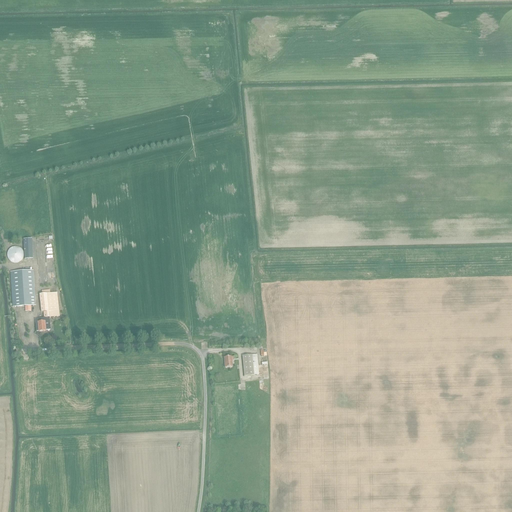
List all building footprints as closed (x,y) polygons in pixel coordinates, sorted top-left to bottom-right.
[(24,239),(25,259),(33,259),(32,239),(24,239)] [(14,242),(13,242),(12,242),(11,242),(10,243),(9,244),(8,244),(8,245),(8,246),(7,247),(7,248),(7,249),(6,250),(7,251),(7,252),(7,253),(7,254),(8,254),(8,255),(9,256),(10,257),(11,257),(12,258),(13,258),(14,258),(15,258),(16,258),(17,258),(18,258),(19,257),(20,256),(21,256),(21,255),(22,255),(22,254),(23,253),(23,252),(23,251),(23,250),(23,249),(23,248),(23,247),(22,246),(22,245),(21,244),(20,243),(19,243),(19,242),(18,242),(17,242),(16,242),(15,242),(14,242)] [(10,272),(13,307),(25,306),(26,311),(31,311),(30,306),(35,305),(33,271),(10,272)] [(41,312),(44,312),(44,318),(35,319),(36,331),(38,331),(39,332),(51,331),(50,318),(59,317),(57,293),(39,295),(41,312)] [(285,352),(264,354),(266,379),(287,377),(285,352)] [(257,354),(252,355),(242,356),(244,376),(259,375),(257,354)] [(224,357),(225,368),(232,367),(232,360),(234,360),(233,357),(224,357)]
